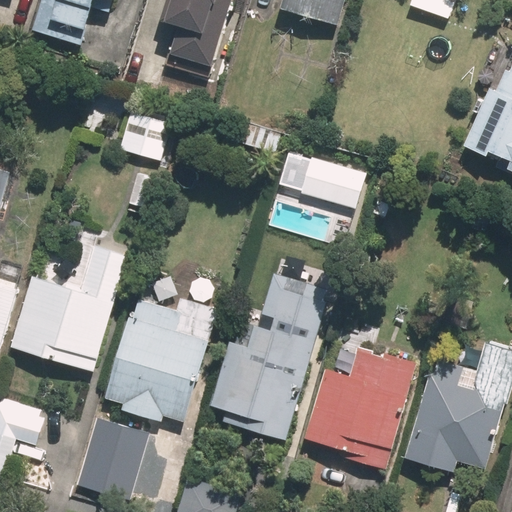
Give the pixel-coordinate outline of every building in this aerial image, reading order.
[(127,0),(48,0),(41,25),(88,38),(99,0),(101,0),(125,7),(127,0)] [(175,0),(169,24),(182,27),(174,53),(217,66),(235,0),(175,0)] [(351,0),(294,0),(292,5),(340,25),(351,0)] [(458,0),(422,0),(421,4),(456,13),(458,0)] [(511,58),(475,150),(511,164),(511,58)] [(177,120),(141,108),(127,148),(164,161),(177,120)] [(17,168),(0,162),(0,214),(3,215),(17,168)] [(162,181),(146,174),(135,201),(152,207),(162,181)] [(137,252),(105,243),(92,285),(45,271),(23,346),(103,369),(137,252)] [(341,293),(282,269),(226,407),(285,431),(341,293)] [(231,298),(151,274),(111,402),(132,408),(122,438),(162,450),(172,418),(192,424),(231,298)] [(24,287),(0,280),(0,373),(1,374),(24,287)] [(484,374),(449,365),(425,449),(498,469),(511,418),(511,338),(495,334),(484,374)] [(360,380),(336,373),(316,443),(390,464),(419,361),(369,347),(360,380)] [(29,400),(0,392),(0,476),(8,479),(29,400)] [(190,484),(181,511),(235,511),(240,499),(190,484)]
